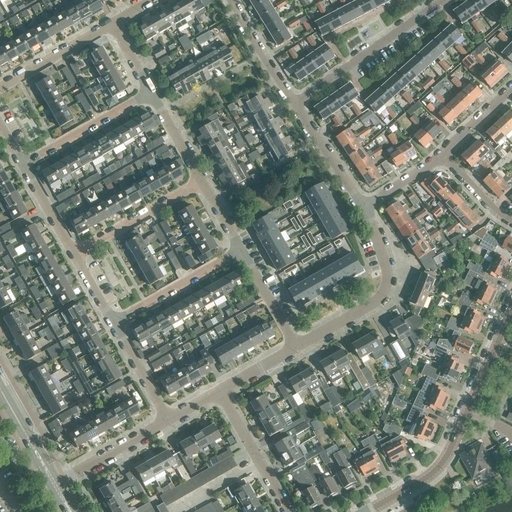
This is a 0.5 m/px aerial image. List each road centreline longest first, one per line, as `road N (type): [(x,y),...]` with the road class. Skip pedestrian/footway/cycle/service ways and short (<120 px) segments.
road 1 (residential): [(363,511),(442,463),(511,314)]
road 2 (residential): [(295,347),(379,300),(386,286),(363,208)]
road 3 (residential): [(294,103),(447,0)]
road 4 (residential): [(72,254),(200,182)]
road 5 (residential): [(23,164),(150,94)]
road 6 (residential): [(112,323),(238,252)]
road 7 (residential): [(289,511),(217,391)]
road 8 (residential): [(56,486),(168,421)]
road 9 (residential): [(0,86),(112,23)]
road 10 (residential): [(363,208),(294,103)]
road 11 (residential): [(294,103),(231,0)]
